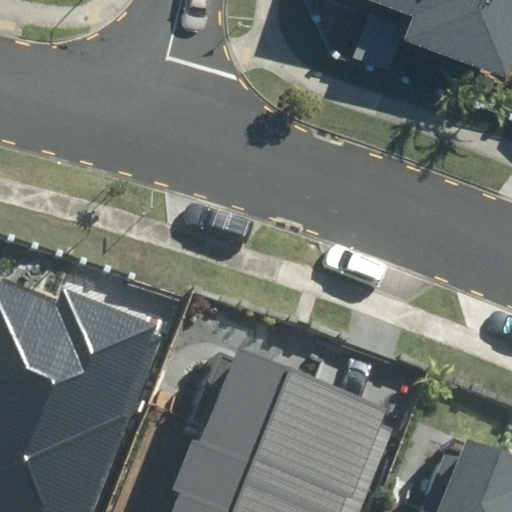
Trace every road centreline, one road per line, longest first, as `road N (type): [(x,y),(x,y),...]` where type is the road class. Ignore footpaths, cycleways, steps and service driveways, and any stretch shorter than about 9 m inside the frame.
road 1 (residential): [(135,115),(511,266)]
road 2 (residential): [(0,88),(135,115)]
road 3 (residential): [(135,115),(175,0)]
